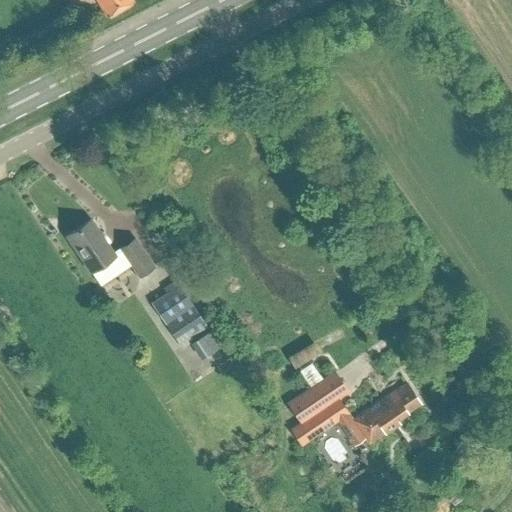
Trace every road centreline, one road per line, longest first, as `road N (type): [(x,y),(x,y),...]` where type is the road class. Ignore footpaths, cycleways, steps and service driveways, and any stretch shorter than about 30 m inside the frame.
road 1 (unclassified): [(0,155),(305,0)]
road 2 (primary): [(218,0),(0,112)]
